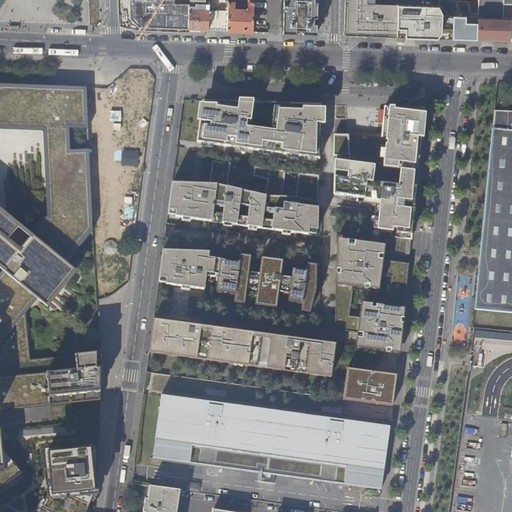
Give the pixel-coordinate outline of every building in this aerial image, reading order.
[(159,0),(129,0),(130,20),(138,28),(189,30),(190,6),(190,4),(159,4),(159,0)] [(252,33),(252,0),(247,0),(248,10),(233,9),(233,3),(228,3),(227,9),(227,16),(227,24),(226,32),(252,33)] [(283,0),(283,34),(317,35),(316,0),(283,0)] [(397,9),(397,7),(375,6),(374,0),(344,0),(343,36),(372,37),(372,34),(387,34),(387,38),(397,38),(397,9)] [(511,0),(452,0),(478,1),(477,17),(477,41),(480,41),(509,42),(509,33),(510,18),(511,6),(511,0)] [(190,6),(189,30),(203,31),(207,31),(209,8),(209,5),(201,5),(195,5),(195,6),(190,6)] [(209,8),(207,31),(215,31),(216,9),(212,8),(212,5),(209,5),(209,8)] [(215,31),(226,32),(227,24),(227,16),(227,9),(224,9),(216,9),(215,31)] [(434,9),(397,9),(397,38),(407,39),(426,39),(434,40),(439,34),(440,16),(440,14),(434,9)] [(453,17),(440,16),(439,34),(434,40),(452,40),(453,17)] [(477,17),(453,17),(452,40),(477,41),(477,17)] [(147,71),(131,70),(129,96),(149,98),(149,101),(152,102),(155,81),(147,71)] [(89,151),(69,150),(68,129),(88,130),(86,88),(0,84),(0,268),(3,271),(0,274),(0,410),(100,400),(101,358),(101,354),(29,353),(25,314),(37,299),(46,306),(75,272),(64,263),(93,225),(89,151)] [(432,100),(442,101),(443,94),(440,93),(433,93),(432,100)] [(315,105),(202,101),(202,103),(197,104),(195,121),(198,121),(197,143),(316,159),(315,105)] [(150,117),(151,107),(143,106),(141,117),(150,117)] [(424,109),(387,108),(386,138),(338,139),(334,181),(338,181),(336,198),(379,202),(378,231),(394,233),(394,229),(410,231),(424,109)] [(481,257),(476,310),(511,313),(511,130),(511,126),(511,125),(511,111),(495,111),(493,129),(481,257)] [(141,117),(127,115),(125,134),(147,135),(150,117),(141,117)] [(123,150),(120,165),(137,168),(139,152),(123,150)] [(170,183),(165,216),(317,236),(317,176),(297,173),(294,198),(280,197),(283,171),(252,167),(251,176),(265,180),(263,197),(225,188),(228,164),(210,161),(208,177),(207,185),(190,184),(172,183),(170,183)] [(133,224),(135,216),(119,213),(118,221),(133,224)] [(386,247),(338,240),(335,332),(358,335),(356,350),(380,354),(401,357),(408,266),(384,262),(386,247)] [(116,253),(115,241),(104,242),(106,254),(116,253)] [(206,257),(161,251),(156,283),(159,284),(164,284),(202,289),(204,273),(219,275),(217,286),(216,293),(236,295),(235,303),(245,304),(247,290),(251,261),(238,259),(237,267),(206,263),(206,257)] [(283,265),(261,262),(257,291),(256,305),(277,308),(279,294),(283,265)] [(307,272),(292,271),(289,296),(289,302),(303,304),(302,311),(311,313),(316,290),(316,267),(307,266),(307,272)] [(334,346),(152,320),(147,353),(330,378),(334,346)] [(377,374),(347,370),(346,379),(343,401),(393,408),(398,377),(377,374)] [(388,427),(160,397),(151,460),(380,490),(388,427)] [(511,425),(511,421),(502,421),(501,433),(504,434),(505,425),(511,425)] [(0,448),(0,489),(23,473),(1,459),(0,448)] [(91,449),(47,454),(50,489),(41,509),(48,511),(87,511),(95,493),(91,449)] [(178,493),(148,489),(147,494),(177,498),(178,493)] [(177,498),(147,494),(146,502),(166,505),(165,509),(175,510),(177,498)] [(166,505),(146,502),(144,511),(175,511),(175,510),(165,509),(166,505)]
